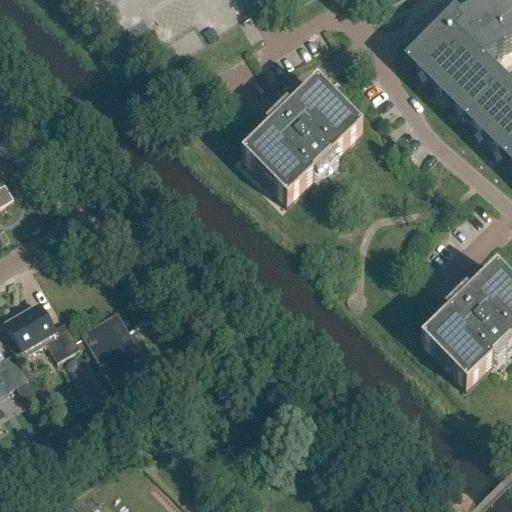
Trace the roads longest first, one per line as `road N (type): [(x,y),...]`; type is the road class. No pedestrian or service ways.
road 1 (unclassified): [(101,216),(411,511)]
road 2 (residential): [(466,0),(370,59),(400,110),(511,211)]
road 3 (residential): [(0,115),(101,216)]
